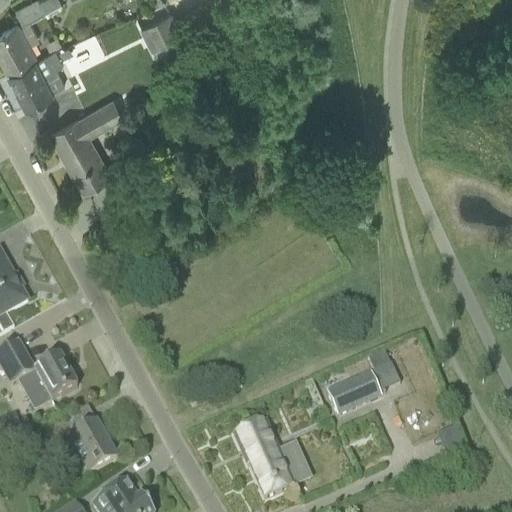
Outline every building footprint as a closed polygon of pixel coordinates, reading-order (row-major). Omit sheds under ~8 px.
[(28,23),(61,5),(58,0),(46,0),(38,5),(37,2),(14,14),(21,27),(18,29),(16,26),(0,34),(0,59),(7,72),(36,56),(30,47),(38,43),(28,23)] [(169,14),(141,29),(165,77),(194,63),(175,24),(169,14)] [(55,71),(61,68),(53,52),(8,76),(25,109),(52,95),(52,93),(63,88),(55,71)] [(90,139),(122,121),(111,102),(50,136),(82,192),(111,176),(90,139)] [(137,208),(177,185),(167,167),(126,190),(137,208)] [(4,317),(27,304),(0,257),(0,332),(3,337),(12,331),(4,317)] [(58,360),(34,374),(17,344),(0,353),(0,370),(10,389),(18,384),(35,414),(76,391),(58,360)] [(382,403),(381,402),(370,376),(326,396),(338,422),(382,403)] [(264,423),(233,437),(247,469),(249,468),(263,501),(292,489),(284,470),(301,463),(294,448),(277,455),(264,423)] [(78,434),(67,440),(89,478),(99,472),(117,462),(95,424),(78,434)] [(0,457),(0,458),(34,445),(27,428),(0,439),(0,457)] [(459,430),(439,435),(444,457),(464,451),(459,430)] [(133,494),(126,483),(91,506),(94,511),(149,511),(140,498),(136,501),(132,495),(133,494)]
